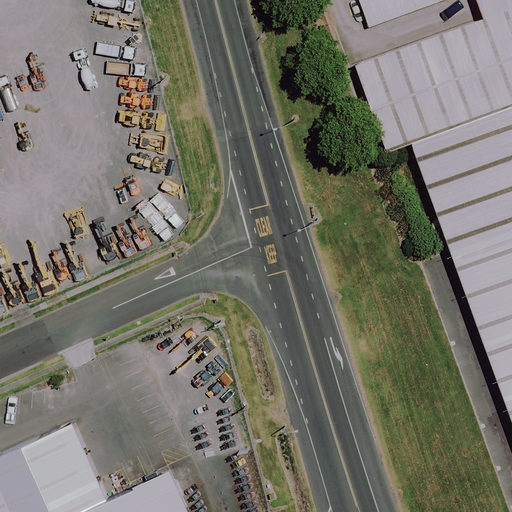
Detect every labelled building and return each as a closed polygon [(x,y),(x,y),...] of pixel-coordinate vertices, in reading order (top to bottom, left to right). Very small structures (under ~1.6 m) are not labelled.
[(349,0),(359,27),(434,0),(349,0)] [(511,11),(362,64),(390,143),(407,137),(511,99),(511,11)] [(511,99),(407,137),(448,254),(511,231),(511,99)] [(0,214),(0,234),(11,260),(0,264),(0,297),(23,288),(17,275),(42,264),(44,270),(66,261),(46,214),(56,209),(50,193),(0,214)] [(511,231),(448,254),(511,428),(511,231)] [(83,420),(0,456),(0,511),(206,511),(187,467),(126,493),(117,497),(83,420)]
